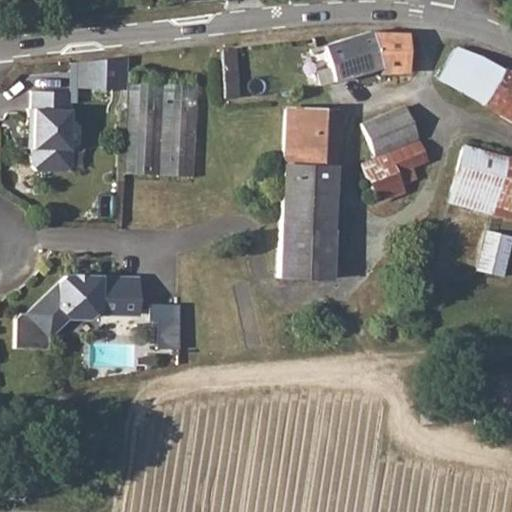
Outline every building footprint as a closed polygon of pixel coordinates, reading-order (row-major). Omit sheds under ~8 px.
[(370,32),(310,47),(306,48),(315,81),(378,64),(379,68),(405,70),(407,48),(403,48),(403,35),(388,34),(372,36),(370,32)] [(511,120),(511,70),(459,41),(438,80),(511,120)] [(224,97),(240,96),(238,47),(222,48),(224,97)] [(71,56),(70,87),(128,89),(129,59),(71,56)] [(258,56),(258,73),(276,72),(277,56),(258,56)] [(194,175),(198,83),(129,80),(125,172),(194,175)] [(64,171),(70,165),(70,148),(66,148),(68,92),(29,91),(29,108),(26,108),(26,134),(30,134),(29,164),(34,169),(64,171)] [(358,124),(372,155),(412,140),(400,108),(358,124)] [(284,110),(275,279),(325,283),(333,112),(284,110)] [(444,204),(487,214),(503,157),(458,147),(444,204)] [(511,160),(503,157),(487,214),(511,220),(511,160)] [(477,270),(505,275),(511,234),(484,229),(477,270)] [(130,314),(131,284),(92,283),(92,276),(76,276),(76,280),(68,279),(68,275),(59,275),(16,317),(16,350),(49,349),(47,336),(61,317),(81,317),(91,308),(96,313),(130,314)] [(182,305),(150,304),(149,323),(159,323),(159,348),(181,349),(182,305)] [(511,369),(479,369),(478,408),(511,408),(511,369)]
